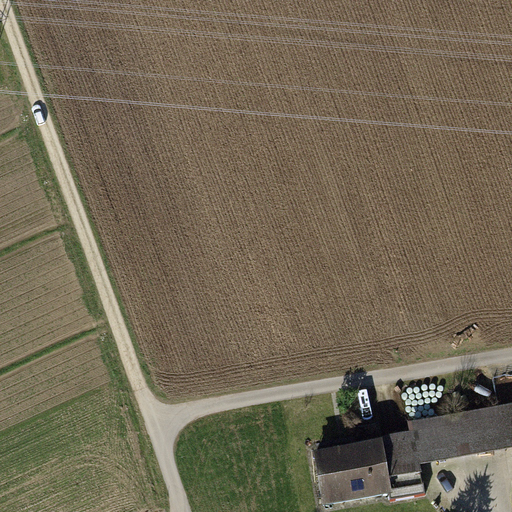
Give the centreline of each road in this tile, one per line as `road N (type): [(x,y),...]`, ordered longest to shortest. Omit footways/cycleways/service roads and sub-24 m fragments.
road 1 (track): [(16,0),(153,416)]
road 2 (track): [(511,353),(153,416)]
